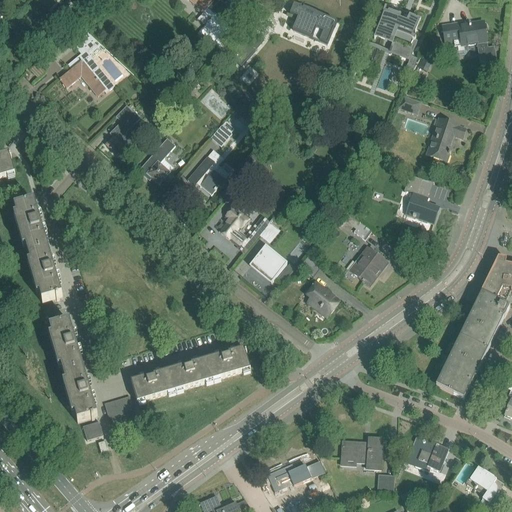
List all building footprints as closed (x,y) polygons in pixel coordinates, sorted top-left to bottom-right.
[(187,0),(203,14),(204,14),(211,20),(204,28),(205,29),(199,35),(209,43),(206,46),(207,47),(209,44),(220,53),(236,34),(208,9),(215,0),(187,0)] [(327,46),(337,24),(294,6),(290,16),(298,19),(293,32),(327,46)] [(385,9),(375,35),(376,35),(377,36),(377,35),(379,36),(378,37),(380,37),(380,36),(382,37),(381,38),(382,38),(383,37),(384,38),(384,39),(385,40),(386,38),(394,41),(393,45),(413,53),(415,47),(416,48),(418,42),(415,42),(416,40),(413,39),(414,35),(415,35),(416,32),(421,34),(427,17),(423,15),(415,12),(414,14),(413,18),(409,17),(409,19),(411,20),(408,27),(397,23),(398,21),(400,22),(401,18),(388,13),(388,15),(385,14),(387,9),(385,9)] [(13,22),(8,27),(13,32),(18,27),(13,22)] [(462,24),(463,31),(457,32),(457,29),(443,31),(446,47),(454,46),(455,54),(459,57),(465,56),(468,52),(467,46),(486,44),(487,44),(485,32),(487,30),(486,25),(484,24),(483,23),(471,25),(470,25),(470,23),(462,24)] [(89,34),(74,47),(81,55),(68,67),(71,71),(59,81),(66,90),(81,78),(98,98),(104,93),(106,95),(115,88),(89,57),(102,46),(89,34)] [(244,41),(230,58),(241,68),(256,52),(255,51),(245,42),(244,41)] [(407,66),(404,76),(405,76),(411,78),(417,60),(412,58),(411,57),(409,62),(408,66),(407,66)] [(427,68),(431,61),(424,57),(418,69),(427,74),(429,69),(427,68)] [(195,83),(185,94),(191,99),(201,88),(195,83)] [(222,120),(230,111),(209,92),(202,101),(222,120)] [(403,98),(398,109),(418,116),(422,105),(403,98)] [(114,139),(106,146),(116,156),(124,148),(129,153),(137,144),(127,135),(141,119),(134,113),(133,113),(127,107),(116,118),(121,123),(110,135),(114,139)] [(337,107),(332,119),(339,121),(343,110),(337,107)] [(458,129),(459,128),(439,121),(432,140),(436,141),(430,158),(446,164),(449,156),(450,156),(451,154),(450,154),(455,138),(463,141),(466,131),(458,129)] [(221,128),(211,139),(212,142),(221,150),(232,137),(230,135),(234,131),(226,124),(222,129),(221,128)] [(255,132),(250,139),(260,147),(265,141),(255,132)] [(167,140),(138,173),(146,180),(149,177),(159,187),(170,173),(161,165),(175,147),(167,140)] [(213,153),(188,182),(195,188),(197,185),(212,197),(217,191),(219,188),(221,190),(227,183),(211,169),(219,159),(213,153)] [(9,154),(0,156),(0,180),(15,176),(11,160),(12,159),(11,157),(10,157),(9,154)] [(221,168),(229,176),(234,171),(227,163),(221,168)] [(409,179),(405,190),(413,193),(417,181),(409,179)] [(406,217),(430,225),(431,224),(433,225),(439,210),(426,205),(428,198),(414,194),(406,217)] [(222,225),(219,229),(221,231),(219,233),(231,242),(233,240),(240,246),(238,248),(237,249),(245,255),(260,236),(259,236),(270,222),(263,217),(246,237),(239,232),(240,231),(241,232),(250,220),(242,213),(247,207),(240,201),(235,207),(225,219),(228,222),(224,227),(222,225)] [(29,257),(49,251),(35,204),(15,209),(19,224),(16,225),(22,244),(24,243),(29,257)] [(342,210),(338,216),(346,222),(345,223),(356,230),(353,234),(365,242),(372,232),(342,210)] [(281,231),(270,222),(259,236),(260,236),(270,245),(281,231)] [(268,246),(254,262),(250,267),(272,285),(289,263),(268,246)] [(381,273),(387,265),(367,250),(349,274),(363,285),(364,283),(370,288),(374,282),(373,281),(380,272),(381,273)] [(63,299),(49,251),(29,257),(33,271),(30,272),(35,291),(38,290),(42,305),(56,301),(57,302),(60,301),(59,300),(63,299)] [(307,259),(300,268),(312,277),(319,268),(307,259)] [(511,267),(505,266),(506,261),(498,259),(481,294),(483,295),(510,308),(511,309),(511,267)] [(331,296),(316,285),(307,296),(312,299),(307,304),(319,313),(322,310),(330,317),(339,305),(330,298),(331,296)] [(483,295),(478,306),(461,340),(437,388),(449,394),(454,397),(461,400),(501,318),(504,320),(510,308),(483,295)] [(60,363),(64,377),(84,371),(70,324),(50,330),(54,344),(51,345),(57,364),(60,363)] [(245,353),(245,351),(244,350),(207,361),(213,383),(251,371),(246,356),(247,355),(246,353),(245,353)] [(175,394),(213,383),(207,361),(169,372),(175,394)] [(98,419),(84,371),(64,377),(68,391),(65,392),(71,411),(73,410),(78,425),(91,421),(92,422),(95,421),(94,420),(98,419)] [(131,383),(138,405),(175,394),(169,372),(131,383)] [(128,410),(133,409),(130,398),(125,399),(128,410)] [(125,399),(119,401),(122,412),(128,410),(125,399)] [(118,413),(115,402),(110,404),(113,415),(118,413)] [(104,405),(108,416),(113,415),(110,404),(104,405)] [(133,409),(128,410),(131,421),(136,419),(133,409)] [(128,410),(122,412),(125,422),(131,421),(128,410)] [(113,415),(108,416),(111,426),(116,425),(113,415)] [(87,442),(103,438),(99,424),(83,428),(87,442)] [(343,444),(342,464),(356,465),(365,466),(365,472),(381,473),(383,441),(369,440),(369,446),(364,445),(343,444)] [(416,440),(409,459),(418,462),(416,468),(429,473),(431,470),(439,473),(442,466),(443,467),(449,452),(437,447),(436,448),(426,444),(425,444),(425,443),(424,443),(423,443),(416,440)] [(108,452),(105,443),(98,444),(101,454),(108,452)] [(456,460),(452,468),(458,472),(463,465),(456,460)] [(314,487),(305,467),(294,472),(292,466),(267,477),(272,489),(291,481),(294,488),(302,485),(305,491),(314,487)] [(478,469),(467,486),(477,493),(479,489),(487,494),(484,497),(477,509),(478,511),(488,511),(491,511),(489,506),(496,494),(497,493),(497,492),(497,491),(497,490),(497,488),(496,487),(495,486),(494,485),(497,481),(478,469)] [(379,493),(394,494),(395,477),(380,476),(379,493)] [(401,497),(406,511),(408,511),(418,508),(415,504),(411,498),(409,499),(408,494),(404,496),(401,497)] [(239,511),(236,505),(222,511),(216,499),(202,506),(204,511),(239,511)] [(237,503),(239,511),(244,511),(248,511),(245,500),(237,503)]
